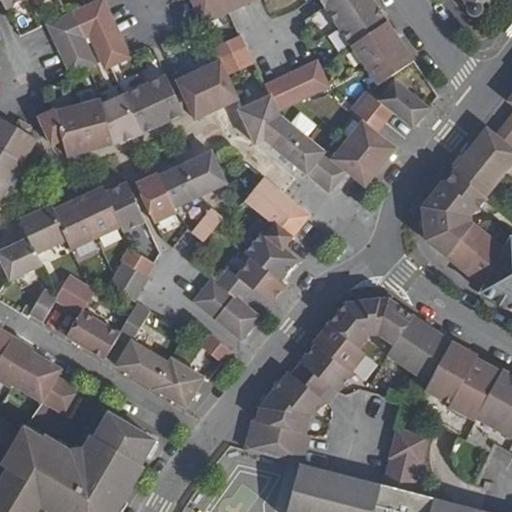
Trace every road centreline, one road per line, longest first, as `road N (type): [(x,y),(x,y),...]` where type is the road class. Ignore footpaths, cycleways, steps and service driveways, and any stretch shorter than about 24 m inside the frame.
road 1 (residential): [(383,260),(323,287),(210,437)]
road 2 (residential): [(0,309),(210,437)]
road 3 (residential): [(478,103),(399,202),(383,260)]
road 4 (residential): [(383,260),(511,340)]
road 5 (residential): [(413,0),(478,103)]
